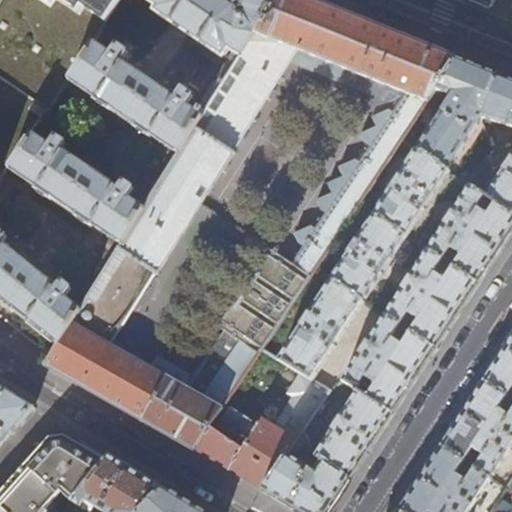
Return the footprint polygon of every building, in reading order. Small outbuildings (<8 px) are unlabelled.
[(0,0),(0,184),(4,178),(34,134),(70,80),(96,42),(100,37),(124,0),(0,0)] [(261,351),(311,276),(424,107),(457,58),(404,37),(311,0),(275,0),(240,57),(204,115),(179,154),(163,180),(145,208),(118,251),(82,309),(59,345),(46,366),(167,435),(195,451),(212,426),(261,351)] [(147,0),(158,7),(156,11),(224,57),(229,49),(240,57),(275,0),(248,0),(243,6),(243,11),(242,13),(238,14),(234,11),(234,6),(227,2),(227,0),(147,0)] [(204,115),(96,42),(70,80),(97,98),(95,101),(112,111),(114,108),(137,124),(136,128),(151,138),(153,136),(179,154),(204,115)] [(511,214),(511,80),(493,73),(457,58),(424,107),(440,117),(418,152),(447,171),(484,116),(511,128),(511,159),(496,184),(475,172),(467,185),(472,187),(511,214)] [(4,178),(118,251),(145,208),(118,190),(119,189),(64,152),(64,153),(34,134),(4,178)] [(451,174),(447,171),(418,152),(375,217),(408,239),(451,174)] [(498,254),(511,232),(511,214),(472,187),(429,252),(478,285),(498,254)] [(365,303),(408,239),(375,217),(333,282),(365,303)] [(82,309),(0,247),(0,297),(4,301),(59,345),(82,309)] [(455,319),(478,285),(429,252),(386,317),(435,349),(455,319)] [(314,382),(365,303),(333,282),(281,362),(314,382)] [(413,383),(435,349),(386,317),(344,382),(360,392),(317,457),(350,479),(370,448),(413,383)] [(491,479),(511,447),(511,341),(507,349),(464,415),(442,447),(466,462),(474,450),(484,457),(476,469),(491,479)] [(294,399),(286,413),(273,404),(257,429),(251,426),(254,421),(232,407),(220,425),(230,431),(227,436),(212,426),(195,451),(210,459),(245,479),(264,490),(296,442),(304,431),(308,427),(331,392),(314,382),(301,374),(290,395),(294,399)] [(0,447),(17,428),(35,408),(6,390),(0,386),(0,447)] [(48,511),(49,511),(45,507),(61,492),(73,502),(108,461),(83,447),(67,437),(54,439),(41,452),(11,485),(0,496),(0,511),(48,511)] [(302,446),(296,442),(264,490),(286,503),(302,511),(327,511),(337,499),(350,479),(317,457),(316,456),(311,464),(319,469),(316,473),(294,459),(302,446)] [(476,469),(466,462),(442,447),(420,481),(399,511),(469,511),(491,479),(476,469)] [(140,511),(167,490),(139,472),(112,456),(108,461),(73,502),(88,511),(93,506),(102,511),(140,511)] [(167,490),(140,511),(203,511),(186,501),(167,490)] [(487,504),(495,508),(504,495),(496,490),(487,504)]
